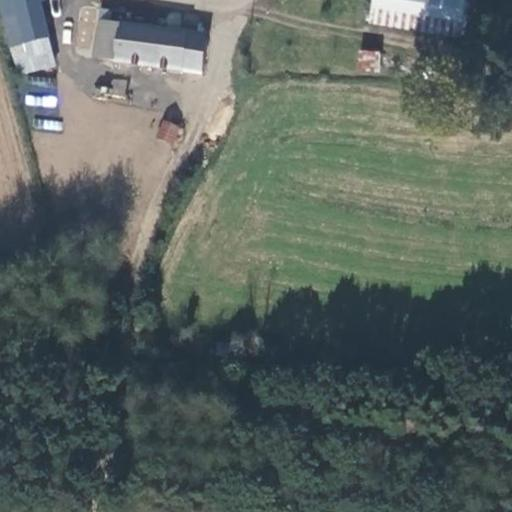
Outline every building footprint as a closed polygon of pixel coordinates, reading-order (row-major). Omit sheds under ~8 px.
[(0,14),(9,53),(47,44),(36,0),(23,0),(0,6),(0,14)] [(468,0),(375,0),(371,25),(461,41),(468,0)] [(201,71),(207,33),(110,17),(112,7),(101,5),(93,54),(201,71)] [(50,57),(47,44),(9,53),(12,66),(50,57)] [(356,72),(379,73),(380,50),(357,49),(356,72)] [(152,145),(167,149),(172,133),(157,129),(152,145)]
